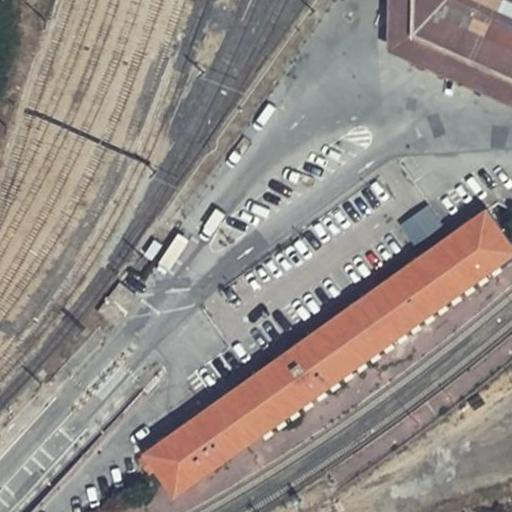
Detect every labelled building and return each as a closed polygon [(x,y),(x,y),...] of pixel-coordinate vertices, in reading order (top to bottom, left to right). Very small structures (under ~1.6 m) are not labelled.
[(511,0),(390,0),(390,48),(511,103),(511,0)] [(511,254),(511,241),(489,209),(224,395),(226,397),(154,447),(152,444),(145,448),(146,449),(156,463),(174,489),(511,254)] [(141,296),(121,281),(98,311),(118,326),(141,296)] [(226,397),(224,395),(152,444),(154,447),(226,397)] [(156,463),(146,449),(137,456),(147,470),(156,463)]
